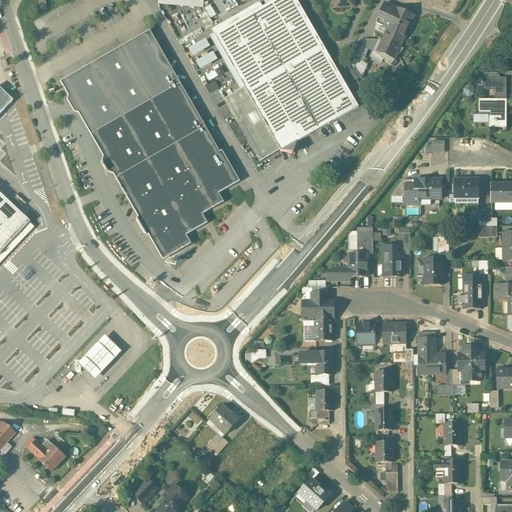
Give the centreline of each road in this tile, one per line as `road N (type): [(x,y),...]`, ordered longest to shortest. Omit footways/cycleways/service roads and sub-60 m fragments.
road 1 (secondary): [(218,338),(372,169),(494,0)]
road 2 (residential): [(182,338),(81,232),(2,0)]
road 3 (residential): [(378,511),(217,369)]
road 4 (residential): [(340,317),(342,310),(425,310),(511,344)]
road 5 (secondary): [(105,462),(184,370)]
